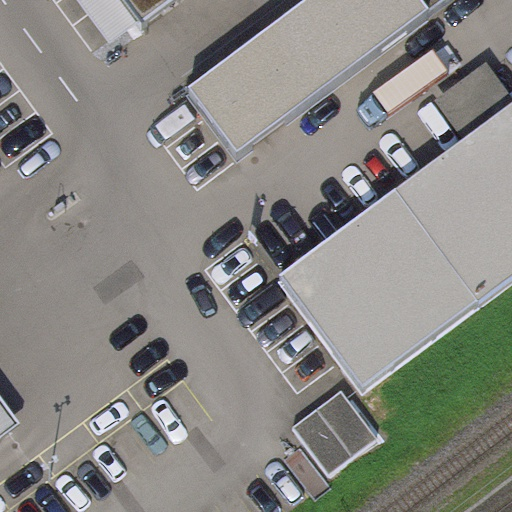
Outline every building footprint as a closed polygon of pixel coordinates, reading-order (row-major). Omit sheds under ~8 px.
[(73,0),(117,59),(198,0),(73,0)] [(245,168),(476,0),(339,0),(197,103),(245,168)] [(285,282),(368,394),(511,287),(511,100),(490,71),(453,98),(482,136),(285,282)] [(333,473),(380,439),(346,392),(299,427),(333,473)] [(0,459),(27,440),(0,403),(0,459)]
